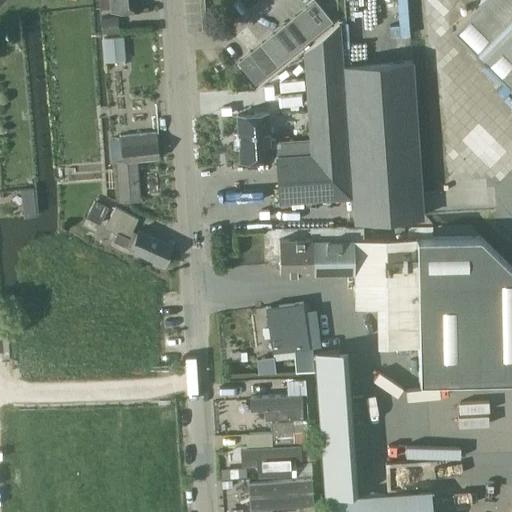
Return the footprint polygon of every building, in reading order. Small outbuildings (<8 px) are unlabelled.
[(111,0),(112,9),(141,7),(140,0),(111,0)] [(312,0),(304,7),(321,29),(332,20),(315,0),(312,0)] [(511,0),(480,0),(453,27),(511,86),(511,0)] [(311,38),(321,29),(304,7),(293,16),(311,38)] [(102,17),(103,34),(119,33),(118,16),(102,17)] [(300,47),(311,38),(293,16),(282,25),(300,47)] [(310,138),(270,141),(271,156),(276,155),(279,202),(351,197),(339,22),(303,51),(310,138)] [(289,56),(300,47),(282,25),(271,34),(289,56)] [(278,65),(289,56),(271,34),(260,43),(278,65)] [(103,61),(105,61),(124,60),(123,36),(102,38),(103,61)] [(267,74),(278,65),(260,43),(249,52),(267,74)] [(256,84),(267,74),(249,52),(238,61),(256,84)] [(412,59),(343,64),(354,222),(423,217),(415,96),(413,59),(412,59)] [(238,130),(236,131),(237,148),(239,148),(240,160),(271,158),(271,156),(270,141),(270,140),(268,112),(237,114),(238,130)] [(119,135),(122,160),(116,160),(119,201),(141,199),(138,160),(158,157),(156,131),(119,135)] [(100,223),(108,207),(95,201),(87,217),(100,223)] [(137,232),(133,230),(138,219),(115,207),(106,226),(118,231),(114,240),(129,249),(128,250),(162,265),(172,244),(138,230),(137,232)] [(355,238),(355,272),(355,305),(377,305),(378,346),(418,346),(417,237),(355,238)] [(417,237),(418,346),(420,381),(511,378),(511,267),(481,237),(417,237)] [(280,274),(355,272),(355,238),(280,238),(280,274)] [(303,301),(267,306),(273,350),(294,347),(295,370),(313,369),(315,369),(314,350),(313,344),(308,345),(303,301)] [(347,348),(314,350),(315,369),(324,495),(357,492),(347,348)] [(247,396),(248,410),(302,409),(302,395),(247,396)] [(271,421),(273,442),(293,442),(292,420),(271,421)] [(242,433),(241,464),(257,464),(257,469),(289,469),(289,460),(301,460),(301,445),(270,445),(270,433),(242,433)] [(246,481),(246,509),(301,508),(301,479),(246,481)] [(330,511),(431,511),(429,489),(330,496),(330,511)]
